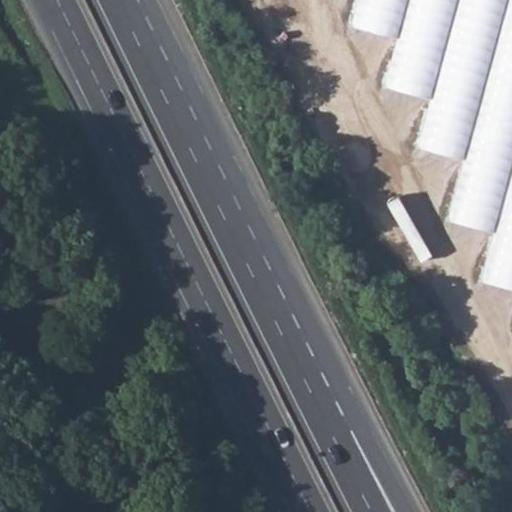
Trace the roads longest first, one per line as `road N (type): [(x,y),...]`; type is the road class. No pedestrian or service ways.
road 1 (trunk): [(57,0),(313,511)]
road 2 (trunk): [(314,391),(117,0)]
road 3 (trunk): [(410,511),(361,427),(314,391)]
road 4 (trunk): [(374,511),(314,391)]
